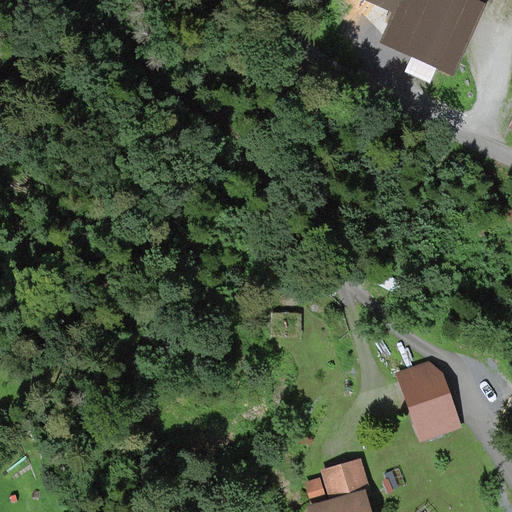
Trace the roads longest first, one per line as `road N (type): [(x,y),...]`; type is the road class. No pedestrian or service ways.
road 1 (residential): [(241,0),(297,46),(312,187),(352,294),(447,365),(493,466),(511,489)]
road 2 (track): [(297,46),(511,152)]
